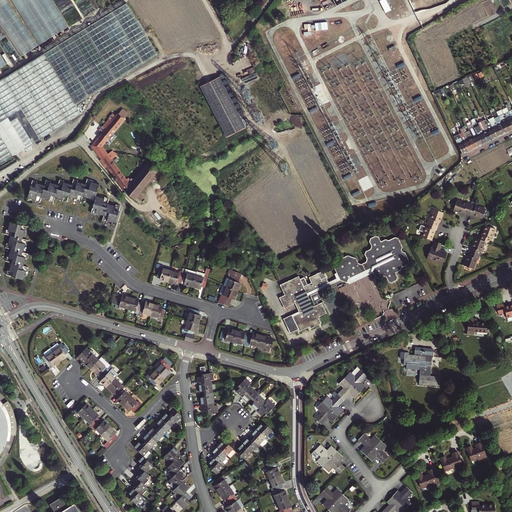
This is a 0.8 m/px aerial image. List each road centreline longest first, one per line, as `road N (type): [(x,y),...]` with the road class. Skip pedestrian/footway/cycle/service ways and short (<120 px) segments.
road 1 (track): [(0,177),(77,124),(108,88),(165,59),(228,51),(271,0)]
road 2 (residential): [(0,322),(49,306),(190,347)]
road 3 (residential): [(293,371),(456,295)]
road 4 (track): [(0,195),(78,143),(121,192)]
road 5 (residential): [(293,371),(298,482),(310,511)]
road 6 (secondary): [(100,496),(27,376)]
road 7 (residential): [(373,393),(341,436),(381,494)]
